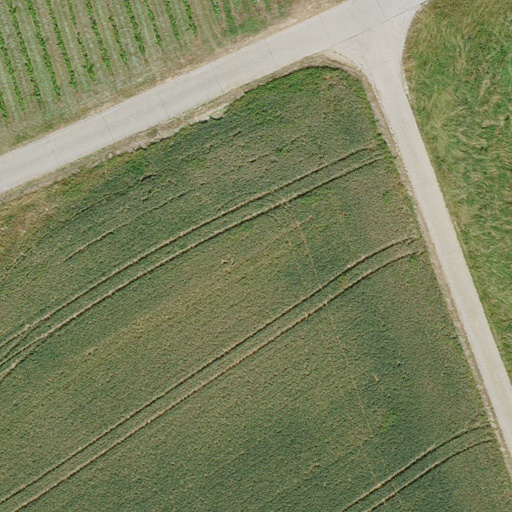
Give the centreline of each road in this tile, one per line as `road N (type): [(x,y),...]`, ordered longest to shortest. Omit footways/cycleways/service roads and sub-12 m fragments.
road 1 (track): [(362,14),(511,414)]
road 2 (residential): [(0,169),(388,0)]
